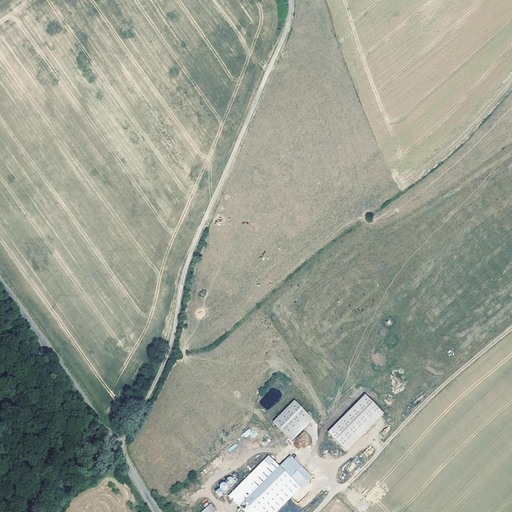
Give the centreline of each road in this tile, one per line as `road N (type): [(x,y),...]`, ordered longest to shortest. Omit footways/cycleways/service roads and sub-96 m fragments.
road 1 (track): [(114,444),(171,342),(182,278),(286,31),(289,0)]
road 2 (tertiary): [(158,511),(0,284)]
